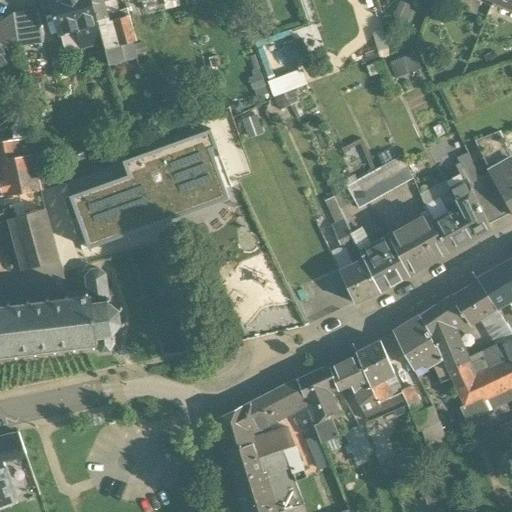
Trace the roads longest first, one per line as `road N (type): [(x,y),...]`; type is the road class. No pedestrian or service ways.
road 1 (residential): [(183,381),(314,351),(511,243)]
road 2 (residential): [(0,419),(183,381)]
road 3 (residential): [(226,511),(183,381)]
